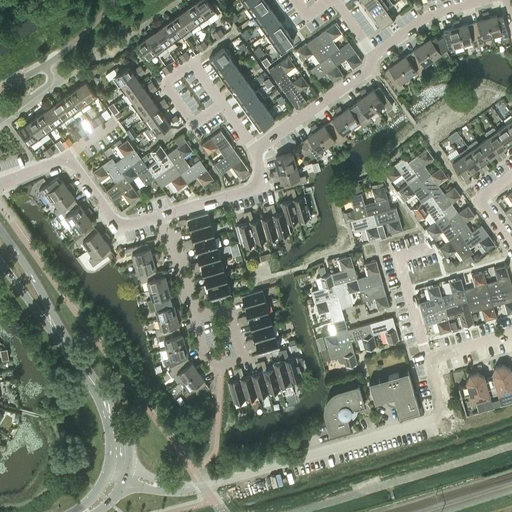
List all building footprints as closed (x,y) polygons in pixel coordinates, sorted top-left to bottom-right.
[(207,0),(197,0),(195,2),(207,18),(215,12),(207,0)] [(256,0),(247,7),(253,15),(268,5),(264,0),(256,0)] [(379,0),(361,0),(368,8),(379,0)] [(390,0),(379,0),(368,8),(374,17),(389,7),(393,4),(390,0)] [(195,2),(187,8),(199,24),(207,18),(195,2)] [(253,15),(260,24),(274,14),(268,5),(253,15)] [(395,16),(389,7),(374,17),(381,26),(395,16)] [(187,8),(179,14),(190,30),(199,24),(187,8)] [(488,11),(485,12),(492,35),(501,33),(502,38),(508,36),(502,14),(496,15),(496,14),(489,16),(488,11)] [(483,38),(492,35),(485,12),(482,13),(483,18),(477,20),(477,21),(472,23),(479,45),(484,43),(483,38)] [(179,14),(170,19),(182,36),(190,30),(179,14)] [(260,24),(266,33),(281,22),(274,14),(260,24)] [(170,19),(162,25),(174,42),(182,36),(170,19)] [(473,47),(479,45),(472,23),(467,24),(467,23),(460,25),(459,20),(456,21),(462,44),(471,41),(473,47)] [(453,46),(462,44),(456,21),(453,21),(453,23),(451,23),(452,27),(447,28),(448,30),(442,31),(443,34),(440,36),(449,54),(455,52),(453,46)] [(266,33),(272,42),(287,31),(281,22),(266,33)] [(334,22),(315,36),(329,55),(339,48),(332,39),(342,32),(334,22)] [(162,25),(154,31),(165,48),(174,42),(162,25)] [(154,31),(146,37),(157,54),(165,48),(154,31)] [(287,31),(272,42),(279,51),(293,40),(287,31)] [(444,57),(449,54),(440,36),(437,37),(435,35),(431,38),(430,37),(424,41),(421,37),(418,39),(433,58),(440,53),(444,57)] [(313,53),(319,62),(329,55),(315,36),(296,50),(303,60),(313,53)] [(149,60),(157,54),(146,37),(137,43),(149,60)] [(425,64),(433,58),(418,39),(416,40),(419,45),(413,49),(414,50),(410,53),(424,72),(428,68),(425,64)] [(339,48),(329,55),(336,65),(345,58),(352,68),(362,60),(348,41),(339,48)] [(209,58),(215,67),(230,57),(223,48),(209,58)] [(394,56),(408,76),(415,70),(419,75),(424,72),(410,53),(406,56),(405,55),(399,59),(396,55),(394,56)] [(268,69),(282,89),(292,81),(285,72),(295,65),(288,55),(268,69)] [(343,74),(336,65),(329,55),(319,62),(310,69),(317,79),(326,72),(333,81),(343,74)] [(400,81),(408,76),(394,56),(391,58),(394,62),(389,67),(389,68),(385,71),(398,90),(404,86),(400,81)] [(236,66),(230,57),(215,67),(221,76),(236,66)] [(112,77),(118,86),(134,74),(128,65),(117,74),(113,69),(105,74),(109,80),(112,77)] [(242,74),(236,66),(221,76),(228,85),(242,74)] [(118,86),(124,94),(140,82),(134,74),(118,86)] [(248,83),(242,74),(228,85),(234,94),(248,83)] [(301,74),(292,81),(282,89),(296,108),(306,101),(299,91),(309,84),(301,74)] [(85,80),(77,86),(89,103),(97,97),(85,80)] [(124,94),(130,102),(146,91),(140,82),(124,94)] [(255,92),(248,83),(234,94),(240,102),(255,92)] [(80,109),(89,103),(77,86),(69,92),(80,109)] [(364,88),(362,90),(376,109),(383,104),(387,109),(392,105),(378,86),(374,89),(373,88),(367,92),(364,88)] [(357,101),(353,104),(367,123),(372,120),(368,115),(376,109),(362,90),(359,92),(362,96),(357,100),(357,101)] [(130,102),(136,110),(152,99),(146,91),(130,102)] [(72,115),(80,109),(69,92),(60,98),(72,115)] [(261,101),(255,92),(240,102),(247,111),(261,101)] [(64,121),(72,115),(60,98),(52,104),(64,121)] [(136,110),(142,119),(158,107),(152,99),(136,110)] [(267,110),(261,101),(247,111),(253,120),(267,110)] [(55,126),(64,121),(52,104),(44,110),(55,126)] [(340,106),(337,108),(351,127),(359,122),(362,127),(367,123),(353,104),(349,107),(348,106),(343,110),(340,106)] [(142,119),(148,127),(164,115),(158,107),(142,119)] [(333,119),(329,122),(342,141),(347,137),(343,133),(351,127),(337,108),(335,110),(338,114),(332,118),(333,119)] [(47,132),(55,126),(44,110),(35,116),(47,132)] [(274,119),(267,110),(253,120),(259,129),(274,119)] [(164,115),(148,127),(154,136),(170,124),(164,115)] [(27,122),(39,138),(47,132),(35,116),(27,122)] [(30,145),(39,138),(27,122),(19,128),(30,145)] [(315,124),(312,125),(326,145),(334,139),(337,144),(342,141),(329,122),(324,125),(324,124),(318,128),(315,124)] [(507,145),(511,141),(511,133),(505,124),(496,130),(507,145)] [(308,137),(303,140),(308,147),(317,159),(322,155),(319,150),(326,145),(312,125),(310,127),(313,132),(307,136),(308,137)] [(501,149),(507,145),(496,130),(493,126),(484,133),(487,137),(498,151),(500,154),(502,157),(506,155),(501,149)] [(217,147),(224,156),(234,149),(220,130),(201,144),(208,154),(217,147)] [(179,145),(186,140),(182,135),(175,140),(179,145)] [(489,158),(498,151),(487,137),(479,143),(489,158)] [(122,171),(141,158),(127,138),(117,146),(124,155),(115,162),(122,171)] [(484,161),(489,158),(479,143),(476,139),(467,145),(467,146),(485,170),(488,168),(484,161)] [(173,163),(180,173),(190,166),(190,165),(183,156),(193,150),(186,140),(179,145),(167,153),(166,153),(173,163)] [(308,147),(303,140),(299,143),(304,150),(308,147)] [(154,177),(173,163),(166,153),(167,153),(160,144),(150,151),(157,161),(148,167),(147,167),(154,177)] [(459,152),(471,170),(477,166),(481,173),(485,170),(467,146),(459,152)] [(407,161),(417,176),(421,180),(431,173),(424,164),(434,157),(426,148),(407,161)] [(224,156),(214,163),(222,173),(231,166),(238,175),(248,168),(234,149),(224,156)] [(273,171),(273,174),(296,167),(294,158),(299,156),(298,150),(275,157),(277,162),(276,162),(278,169),(273,171)] [(466,174),(471,170),(459,152),(449,159),(467,183),(470,180),(468,177),(468,176),(466,174)] [(109,174),(115,183),(125,176),(122,171),(115,162),(111,157),(92,171),(99,181),(109,174)] [(401,174),(408,183),(417,176),(407,161),(404,157),(384,170),(388,175),(392,180),(401,174)] [(122,171),(125,176),(129,181),(138,175),(145,184),(154,177),(147,167),(148,167),(143,161),(141,158),(122,171)] [(199,159),(190,165),(190,166),(180,173),(187,182),(196,176),(203,185),(213,178),(199,159)] [(318,161),(311,163),(314,171),(320,169),(318,161)] [(173,163),(154,177),(161,187),(171,180),(177,189),(187,182),(180,173),(173,163)] [(299,176),(296,167),(273,174),(274,177),(279,175),(281,182),(282,182),(284,187),(306,181),(305,174),(299,176)] [(421,180),(431,195),(435,199),(444,193),(438,183),(446,178),(447,176),(445,174),(440,167),(431,173),(421,180)] [(49,202),(53,199),(72,185),(70,183),(66,186),(62,180),(61,181),(58,176),(39,190),(42,195),(43,195),(49,202)] [(139,195),(129,181),(125,176),(115,183),(106,190),(113,200),(122,193),(129,202),(139,195)] [(415,193),(421,202),(431,195),(421,180),(417,176),(408,183),(398,190),(401,194),(405,199),(415,193)] [(364,203),(367,215),(373,213),(390,208),(382,182),(371,185),(375,200),(364,203)] [(53,210),(57,215),(76,201),(73,197),(74,197),(70,191),(74,188),(72,185),(53,199),(58,207),(53,210)] [(444,193),(435,199),(445,214),(448,219),(458,212),(451,202),(461,196),(454,186),(444,193)] [(350,220),(367,215),(364,203),(361,192),(349,195),(352,207),(341,210),(345,221),(350,220)] [(304,195),(292,199),(298,219),(310,215),(304,195)] [(428,212),(435,221),(445,214),(435,199),(431,195),(421,202),(412,209),(416,214),(419,218),(420,218),(428,212)] [(287,222),(298,219),(292,199),(280,202),(283,211),(287,222)] [(65,216),(70,224),(90,210),(88,207),(84,210),(80,205),(79,205),(76,201),(57,215),(60,220),(65,216)] [(458,212),(448,219),(459,233),(462,237),(472,231),(465,221),(475,215),(467,205),(458,212)] [(390,208),(373,213),(376,225),(387,221),(391,233),(402,229),(396,206),(390,208)] [(71,235),(74,240),(94,226),(91,222),(92,221),(87,215),(92,212),(90,210),(70,224),(76,231),(71,235)] [(290,231),(287,222),(283,211),(272,214),(278,235),(290,231)] [(187,218),(191,230),(211,224),(207,212),(187,218)] [(367,215),(350,220),(352,225),(354,231),(365,228),(368,239),(380,236),(376,225),(373,213),(367,215)] [(266,238),(278,235),(272,214),(260,218),(266,238)] [(442,231),(449,240),(459,233),(448,219),(445,214),(435,221),(426,228),(429,232),(433,237),(442,231)] [(255,241),(266,238),(260,218),(249,221),(255,241)] [(255,241),(249,221),(237,225),(243,245),(255,241)] [(191,230),(194,242),(214,236),(211,224),(191,230)] [(481,224),(472,231),(462,237),(469,247),(478,241),(485,250),(495,243),(481,224)] [(83,241),(88,249),(108,235),(106,232),(102,235),(97,229),(96,230),(94,226),(74,240),(78,244),(83,241)] [(469,247),(462,237),(459,233),(449,240),(439,247),(446,257),(456,250),(463,259),(470,254),(473,252),(469,247)] [(109,237),(108,235),(88,249),(94,256),(89,260),(93,265),(112,251),(108,247),(109,246),(105,240),(109,237)] [(218,247),(214,236),(194,242),(197,253),(218,247)] [(132,253),(134,262),(157,256),(156,253),(151,254),(149,247),(148,248),(147,242),(124,249),(126,255),(132,253)] [(221,259),(218,247),(197,253),(201,265),(221,259)] [(238,247),(231,249),(232,255),(240,253),(238,247)] [(473,259),(470,254),(463,259),(466,264),(473,259)] [(341,269),(331,272),(334,284),(356,278),(350,255),(338,258),(341,269)] [(157,256),(134,262),(137,271),(131,273),(133,279),(140,277),(139,277),(155,272),(155,271),(154,267),(155,267),(153,260),(158,259),(157,256)] [(204,276),(224,270),(221,259),(201,265),(204,276)] [(367,274),(356,278),(360,289),(382,282),(376,259),(364,263),(367,274)] [(486,282),(489,294),(511,287),(511,286),(505,264),(494,268),(497,279),(486,282)] [(147,280),(149,289),(172,283),(172,280),(167,281),(165,274),(163,275),(162,269),(155,271),(155,272),(139,277),(140,277),(141,282),(147,280)] [(227,282),(224,270),(204,276),(207,288),(227,282)] [(464,289),(467,300),(489,294),(486,282),(483,271),(471,274),(474,285),(464,289)] [(311,290),(314,302),(337,295),(334,284),(331,272),(319,276),(319,277),(315,278),(318,288),(311,290)] [(441,295),(444,307),(467,300),(464,289),(460,277),(455,279),(449,281),(452,292),(441,295)] [(356,278),(334,284),(337,295),(341,307),(352,304),(349,292),(360,289),(356,278)] [(227,282),(207,288),(211,300),(231,294),(227,282)] [(382,282),(360,289),(363,300),(374,297),(377,308),(378,308),(384,306),(389,305),(382,282)] [(172,283),(149,289),(152,298),(146,300),(148,306),(171,299),(169,294),(170,294),(168,287),(173,286),(172,283)] [(418,302),(422,313),(444,307),(441,295),(438,284),(432,285),(426,287),(429,298),(418,302)] [(511,311),(511,287),(489,294),(493,305),(504,302),(507,313),(511,311)] [(245,307),(265,301),(262,289),(242,295),(245,307)] [(496,316),(493,305),(489,294),(467,300),(470,312),(481,309),(484,320),(496,316)] [(341,307),(337,295),(314,302),(318,313),(329,310),(332,321),(344,318),(341,307)] [(155,310),(158,319),(181,312),(180,309),(175,310),(173,304),(172,304),(171,299),(148,306),(150,311),(155,310)] [(471,315),(470,312),(467,300),(444,307),(448,318),(459,315),(462,326),(474,323),(473,319),(471,315)] [(245,307),(248,318),(269,312),(265,301),(245,307)] [(448,318),(444,307),(422,313),(425,325),(436,322),(439,333),(451,329),(449,322),(448,318)] [(181,312),(158,319),(161,328),(155,329),(156,335),(179,328),(178,324),(179,323),(177,316),(182,315),(181,312)] [(269,312),(248,318),(252,330),(272,324),(269,312)] [(392,316),(370,322),(373,334),(384,331),(387,342),(399,339),(392,316)] [(328,347),(350,340),(347,329),(344,318),(332,321),(335,332),(324,335),(328,347)] [(455,320),(449,322),(451,329),(452,331),(457,329),(455,320)] [(370,322),(347,329),(350,340),(361,337),(365,349),(365,348),(371,347),(376,345),(373,334),(370,322)] [(252,330),(255,341),(275,336),(272,324),(252,330)] [(164,339),(166,348),(189,341),(188,338),(184,340),(182,333),(180,333),(179,328),(156,335),(158,340),(164,339)] [(275,336),(255,341),(259,353),(279,348),(275,336)] [(357,363),(350,340),(328,347),(331,358),(342,355),(345,366),(357,363)] [(170,366),(188,358),(186,353),(187,352),(185,346),(190,344),(189,341),(166,348),(169,357),(163,358),(165,365),(168,364),(170,366)] [(285,349),(282,350),(283,357),(284,360),(290,380),(302,376),(296,356),(288,359),(285,349)] [(191,362),(188,358),(170,366),(171,369),(168,371),(172,376),(177,373),(182,380),(202,366),(200,364),(196,367),(191,361),(191,362)] [(279,383),(290,380),(284,360),(272,363),(274,368),(279,383)] [(484,378),(492,405),(492,404),(500,402),(501,402),(511,399),(511,376),(510,371),(511,371),(510,367),(503,363),(496,366),(492,372),(493,376),(485,378),(484,378)] [(190,401),(202,392),(199,388),(206,383),(202,378),(203,378),(199,372),(203,369),(202,366),(182,380),(188,388),(183,391),(190,401)] [(281,388),(279,383),(274,368),(263,371),(268,391),(281,388)] [(374,401),(386,398),(386,399),(387,400),(388,401),(389,402),(390,402),(391,403),(392,403),(393,403),(394,403),(395,403),(396,403),(399,415),(419,409),(408,370),(369,381),(374,401)] [(257,395),(268,391),(263,371),(251,374),(257,395)] [(484,378),(485,378),(484,375),(477,371),(469,373),(466,380),(467,383),(458,386),(461,397),(460,398),(462,401),(466,413),(466,412),(474,409),(474,410),(492,405),(484,378)] [(240,378),(245,398),(257,395),(251,374),(240,378)] [(233,401),(245,398),(240,378),(227,381),(233,401)] [(209,387),(206,383),(199,388),(202,392),(209,387)] [(355,408),(355,407),(364,404),(358,384),(338,390),(336,391),(334,391),(333,392),(331,393),(330,395),(329,396),(328,397),(327,399),(326,400),(325,402),(325,404),(324,405),(324,407),(324,409),(324,410),(324,412),(325,415),(331,434),(351,428),(348,419),(349,419),(350,418),(351,417),(352,416),(353,415),(354,414),(354,413),(355,412),(355,411),(355,409),(355,408)]
